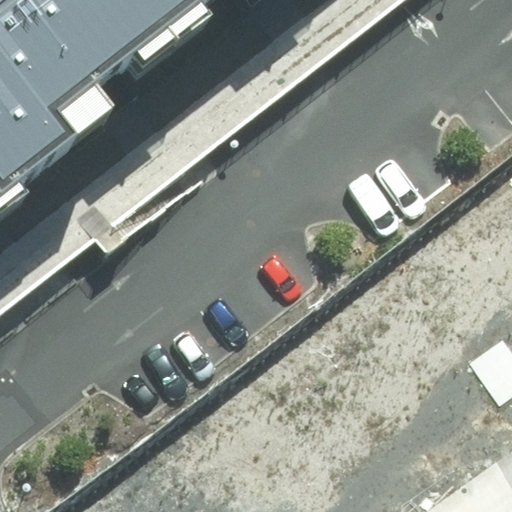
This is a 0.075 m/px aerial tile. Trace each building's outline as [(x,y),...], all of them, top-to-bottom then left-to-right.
[(0,0),(0,194),(95,120),(72,91),(187,0),(0,0)] [(511,297),(511,242),(476,269),(502,304),(511,297)] [(475,326),(444,288),(386,334),(417,372),(475,326)] [(312,450),(286,417),(219,471),(244,503),(312,450)] [(412,511),(433,495),(407,465),(351,511),(412,511)]
